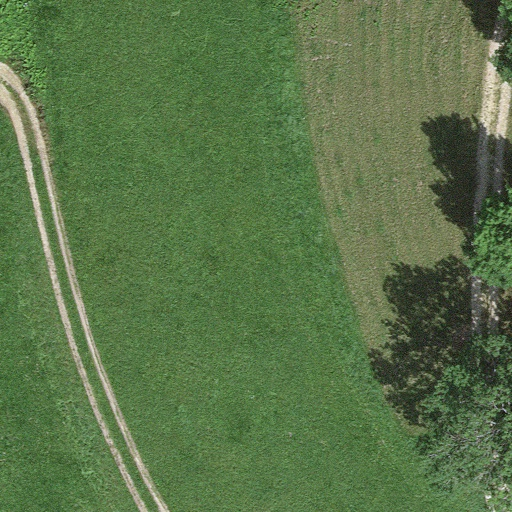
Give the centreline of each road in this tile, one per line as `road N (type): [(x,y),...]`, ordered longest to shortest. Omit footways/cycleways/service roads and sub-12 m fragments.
road 1 (track): [(503,511),(486,442),(483,240),(511,32)]
road 2 (track): [(0,79),(29,126),(80,335),(125,454),(157,511)]
